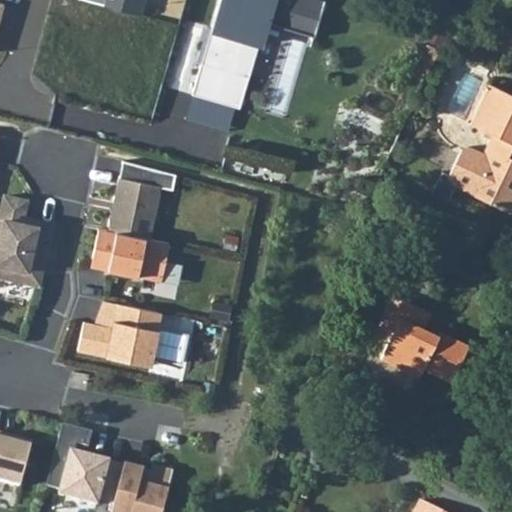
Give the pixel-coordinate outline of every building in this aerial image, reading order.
[(91,0),(141,14),(144,0),(91,0)] [(214,0),(190,91),(234,103),(238,104),(261,18),(311,31),(318,4),(301,0),(214,0)] [(511,86),(501,81),(480,120),(502,132),(492,150),(479,143),(470,145),(456,171),(460,180),(482,193),(511,210),(511,86)] [(234,103),(190,91),(184,115),(227,127),(234,103)] [(436,192),(452,199),(460,181),(443,174),(436,192)] [(163,187),(121,178),(117,199),(120,203),(118,213),(114,211),(111,229),(152,238),(163,187)] [(28,200),(6,196),(0,226),(0,275),(43,284),(56,224),(39,220),(38,226),(24,223),(25,217),(28,200)] [(111,229),(101,227),(93,266),(163,280),(171,242),(152,238),(111,229)] [(407,294),(392,323),(407,330),(392,358),(428,375),(432,368),(459,379),(478,343),(451,331),(447,334),(434,327),(441,312),(407,294)] [(163,312),(119,303),(114,327),(85,321),(79,350),(152,365),(163,312)] [(297,402),(282,439),(299,448),(315,411),(297,402)] [(7,435),(0,432),(0,480),(22,486),(34,442),(17,437),(15,442),(5,440),(7,435)] [(116,503),(126,467),(72,453),(61,495),(98,505),(100,499),(116,503)] [(145,472),(126,467),(116,503),(113,511),(164,511),(173,479),(152,474),(151,479),(144,478),(145,472)] [(175,472),(154,467),(152,474),(173,479),(175,472)] [(446,511),(425,501),(419,511),(446,511)]
